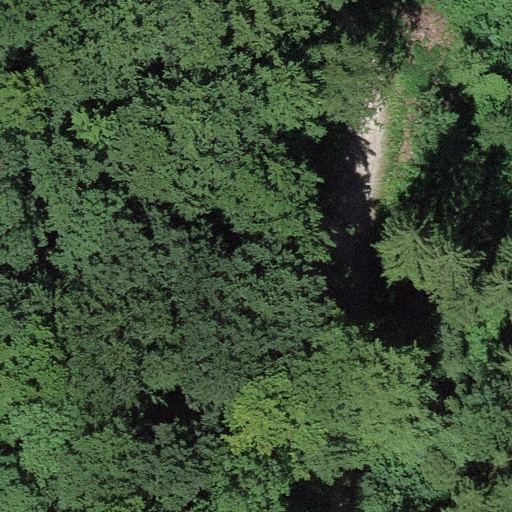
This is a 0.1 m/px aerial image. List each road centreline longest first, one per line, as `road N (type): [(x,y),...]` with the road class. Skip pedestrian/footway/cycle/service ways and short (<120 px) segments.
road 1 (track): [(0,204),(59,278),(105,314),(150,328),(213,321),(273,287),(319,245),(349,195),(362,142),(357,46),(318,0)]
road 2 (track): [(358,511),(356,421),(273,287)]
